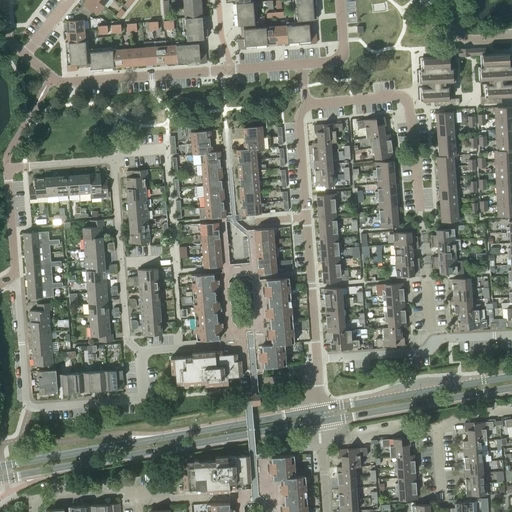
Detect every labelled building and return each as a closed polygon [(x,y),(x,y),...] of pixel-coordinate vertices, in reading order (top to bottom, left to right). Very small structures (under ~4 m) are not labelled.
[(104,5),(97,0),(86,0),(80,8),(90,16),(93,11),(97,14),(104,5)] [(315,0),(295,0),(297,24),(312,23),(312,19),(317,19),(315,0)] [(255,27),(253,2),(236,3),(236,2),(232,2),(234,25),(240,25),(240,29),(255,27)] [(202,16),(201,5),(184,7),(185,18),(202,16)] [(90,16),(80,8),(75,14),(75,20),(67,20),(68,31),(85,30),(84,20),(87,20),(90,16)] [(117,15),(120,18),(126,12),(122,9),(117,15)] [(205,15),(202,16),(185,18),(187,43),(202,42),(201,39),(207,38),(205,15)] [(312,23),(297,24),(287,25),(288,42),(288,45),(317,43),(316,33),(310,33),(309,31),(312,31),(312,23)] [(288,42),(287,25),(275,26),(277,43),(288,42)] [(277,43),(275,26),(266,27),(267,43),(277,43)] [(268,47),(266,27),(255,27),(240,29),(241,36),(244,36),(244,38),(238,39),(239,49),(268,47)] [(86,41),(85,30),(68,31),(69,42),(69,43),(86,41)] [(87,51),(86,41),(69,43),(69,42),(65,42),(67,71),(78,70),(78,67),(88,66),(87,51)] [(166,45),(165,41),(155,41),(155,46),(156,63),(167,62),(166,45)] [(202,42),(187,43),(177,44),(178,62),(178,64),(206,62),(206,52),(200,53),(199,50),(202,50),(202,42)] [(178,62),(177,44),(166,45),(167,62),(178,62)] [(156,63),(155,46),(144,47),(146,64),(156,63)] [(146,64),(144,47),(134,48),(135,65),(146,64)] [(506,77),(511,77),(511,76),(511,64),(509,64),(508,53),(489,53),(489,47),(469,48),(469,54),(482,54),(482,66),(480,66),(481,79),(486,78),(486,83),(487,96),(480,96),(480,103),(501,102),(501,96),(511,95),(511,82),(506,82),(506,77)] [(124,66),(123,48),(112,49),(113,67),(114,67),(124,66)] [(135,65),(134,48),(123,48),(124,66),(135,65)] [(113,67),(112,49),(87,51),(88,66),(91,66),(92,71),(114,70),(114,67),(113,67)] [(452,67),(449,67),(449,55),(461,55),(461,49),(441,50),(441,56),(422,57),(423,69),(420,69),(421,82),(427,82),(427,86),(421,87),(422,100),(434,99),(434,106),(459,104),(458,97),(448,98),(447,85),(446,81),(452,80),(452,67)] [(511,105),(494,107),(495,117),(511,116),(511,105)] [(435,112),(436,123),(455,121),(454,111),(435,112)] [(369,137),(372,137),(385,135),(385,134),(384,125),(386,124),(385,116),(357,120),(358,128),(365,127),(366,138),(369,137)] [(511,127),(511,116),(495,117),(495,128),(511,127)] [(456,132),(455,121),(436,123),(437,134),(456,132)] [(317,132),(318,142),(330,141),(330,142),(336,141),(336,131),(343,130),(342,122),(314,124),(314,132),(317,132)] [(244,135),(244,138),(263,137),(262,126),(243,127),(243,135),(244,135)] [(511,138),(511,127),(495,128),(496,139),(511,138)] [(191,131),(192,143),(210,141),(210,137),(211,137),(211,130),(191,131)] [(457,143),(456,132),(437,134),(438,145),(457,143)] [(372,137),(369,137),(371,147),(391,145),(390,133),(385,134),(385,135),(372,137)] [(264,148),(263,137),(244,138),(245,142),(244,143),(244,148),(236,149),(236,150),(264,148)] [(511,138),(496,139),(496,150),(496,151),(511,149),(511,138)] [(211,145),(210,141),(192,143),(193,154),(201,153),(212,152),(212,151),(212,145),(211,145)] [(331,149),(330,142),(330,141),(318,142),(312,142),(313,154),(334,152),(334,149),(331,149)] [(458,155),(457,143),(438,145),(439,155),(455,154),(456,155),(458,155)] [(393,156),(391,145),(371,147),(371,153),(374,152),(375,158),(393,156)] [(264,148),(236,150),(237,156),(238,156),(238,160),(257,159),(256,149),(264,148)] [(511,160),(511,149),(496,151),(496,150),(494,150),(494,162),(511,160)] [(220,151),(212,151),(212,152),(201,153),(202,163),(220,162),(220,158),(221,158),(220,151)] [(334,156),(334,152),(313,154),(314,164),(332,163),(332,156),(334,156)] [(201,153),(193,154),(194,164),(202,163),(201,153)] [(456,166),(456,155),(455,154),(439,155),(436,155),(437,167),(456,166)] [(258,170),(257,159),(238,160),(238,164),(237,165),(238,171),(258,170)] [(373,169),(373,173),(394,171),(393,160),(375,161),(375,169),(373,169)] [(511,171),(511,160),(494,162),(495,172),(511,171)] [(220,166),(220,162),(202,163),(203,174),(222,173),(222,166),(220,166)] [(333,171),(332,163),(314,164),(315,175),(336,174),(335,171),(333,171)] [(457,176),(456,166),(437,167),(438,178),(457,176)] [(126,177),(127,188),(146,187),(146,176),(148,176),(147,169),(133,170),(134,176),(126,177)] [(258,181),(258,170),(238,171),(239,178),(240,178),(240,182),(258,181)] [(395,182),(394,171),(373,173),(373,176),(376,176),(377,183),(395,182)] [(511,182),(511,171),(495,172),(495,183),(511,182)] [(100,173),(90,174),(91,193),(91,198),(108,197),(107,180),(101,180),(100,173)] [(223,179),(222,173),(203,174),(203,185),(222,184),(222,180),(223,179)] [(80,193),(79,174),(68,175),(69,194),(80,193)] [(79,174),(80,193),(91,193),(90,174),(79,174)] [(336,177),(336,174),(315,175),(316,186),(334,185),(333,177),(336,177)] [(69,194),(68,175),(57,176),(58,195),(69,194)] [(58,195),(57,176),(47,177),(48,196),(58,195)] [(458,187),(457,176),(438,178),(438,189),(458,187)] [(48,196),(47,177),(35,178),(35,186),(29,186),(30,200),(37,199),(37,197),(47,196),(48,196)] [(259,191),(258,181),(240,182),(240,186),(239,186),(240,193),(259,191)] [(396,193),(395,182),(377,183),(377,191),(375,191),(375,194),(396,193)] [(511,193),(511,182),(495,183),(496,194),(511,193)] [(222,188),(222,184),(203,185),(204,196),(224,194),(223,188),(222,188)] [(147,198),(146,187),(127,188),(128,199),(147,198)] [(459,198),(458,187),(438,189),(439,199),(459,198)] [(260,202),(259,191),(240,193),(240,200),(241,200),(242,204),(260,202)] [(316,194),(317,206),(338,204),(338,201),(335,201),(334,193),(316,194)] [(396,204),(396,193),(375,194),(375,198),(377,197),(378,205),(396,204)] [(511,204),(511,193),(496,194),(497,205),(511,204)] [(224,201),(224,194),(204,196),(205,207),(224,205),(223,201),(224,201)] [(148,208),(147,198),(128,199),(128,210),(148,208)] [(459,209),(459,198),(439,199),(440,210),(459,209)] [(261,213),(260,202),(242,204),(242,208),(241,208),(242,215),(261,213)] [(338,207),(338,204),(317,206),(318,216),(336,215),(335,207),(338,207)] [(397,214),(396,204),(378,205),(379,213),(376,213),(376,216),(397,214)] [(511,214),(511,204),(497,205),(497,216),(511,214)] [(224,209),(224,205),(205,207),(199,207),(200,218),(225,216),(225,209),(224,209)] [(149,219),(148,208),(128,210),(129,221),(149,219)] [(460,219),(459,209),(440,210),(441,221),(460,219)] [(398,226),(397,214),(376,216),(377,219),(379,219),(380,228),(398,226)] [(336,222),(336,215),(318,216),(319,227),(339,226),(339,222),(336,222)] [(83,227),(84,238),(103,237),(102,225),(104,225),(104,219),(90,220),(90,226),(83,227)] [(149,230),(149,219),(129,221),(130,232),(149,230)] [(200,225),(201,234),(219,232),(218,221),(198,223),(198,225),(200,225)] [(340,229),(339,226),(319,227),(320,237),(337,236),(337,229),(340,229)] [(255,229),(256,240),(274,238),(273,230),(276,230),(275,227),(255,229)] [(430,235),(431,241),(458,239),(458,237),(454,238),(454,227),(436,229),(436,234),(430,235)] [(150,241),(149,230),(130,232),(131,243),(150,241)] [(49,231),(24,232),(25,243),(50,242),(49,239),(49,231)] [(390,243),(390,244),(417,241),(417,235),(411,236),(411,231),(392,232),(393,243),(390,243)] [(220,243),(219,232),(201,234),(202,242),(199,242),(199,245),(220,243)] [(338,242),(337,236),(320,237),(320,249),(341,248),(341,242),(338,242)] [(103,247),(103,237),(84,238),(84,249),(103,247)] [(257,251),(277,249),(277,247),(274,247),(274,238),(256,240),(257,251)] [(459,238),(458,239),(431,241),(431,246),(437,246),(437,251),(460,249),(459,238)] [(418,248),(417,241),(390,244),(390,245),(393,244),(394,254),(412,253),(412,248),(418,248)] [(50,242),(25,243),(25,254),(50,252),(50,244),(50,242)] [(221,254),(220,243),(199,245),(200,247),(202,247),(203,255),(221,254)] [(352,247),(353,257),(360,256),(358,246),(352,247)] [(104,258),(103,247),(84,249),(85,259),(104,258)] [(342,253),(341,248),(320,249),(321,260),(339,259),(339,253),(342,253)] [(277,251),(277,249),(257,251),(258,262),(275,260),(275,252),(277,251)] [(456,259),(455,250),(437,251),(438,256),(432,256),(432,262),(460,260),(460,259),(456,259)] [(50,252),(25,254),(26,265),(51,263),(51,261),(50,252)] [(413,258),(412,253),(394,254),(395,264),(391,264),(392,265),(419,263),(419,257),(413,258)] [(222,265),(221,254),(203,255),(204,264),(201,264),(201,267),(222,265)] [(105,269),(104,258),(85,259),(86,270),(105,269)] [(340,264),(339,259),(321,260),(322,271),(343,269),(342,264),(340,264)] [(276,269),(275,260),(258,262),(258,273),(279,271),(279,268),(276,269)] [(460,260),(432,262),(433,268),(439,268),(439,273),(457,272),(457,273),(463,273),(462,260),(460,260)] [(51,263),(26,265),(27,276),(52,274),(51,266),(51,263)] [(420,269),(419,263),(392,265),(392,267),(395,266),(396,276),(414,275),(414,269),(420,269)] [(128,277),(128,281),(158,279),(157,268),(138,269),(138,276),(128,277)] [(106,280),(105,269),(86,270),(87,281),(106,280)] [(343,274),(343,269),(322,271),(323,282),(341,281),(341,275),(343,274)] [(191,274),(192,285),(208,284),(207,273),(191,274)] [(52,274),(27,276),(28,287),(53,285),(53,282),(52,274)] [(273,278),(274,288),(290,287),(289,276),(273,278)] [(452,278),(453,290),(473,288),(472,283),(470,283),(470,277),(452,278)] [(158,289),(158,279),(128,281),(128,286),(139,285),(140,291),(158,289)] [(107,291),(106,280),(87,281),(88,292),(107,291)] [(382,290),(382,295),(403,293),(402,282),(384,283),(385,289),(382,290)] [(208,295),(208,284),(192,285),(193,296),(208,295)] [(53,285),(28,287),(29,298),(54,296),(53,288),(53,285)] [(291,298),(290,287),(274,288),(275,299),(291,298)] [(323,288),(324,299),(345,298),(344,294),(342,294),(341,287),(323,288)] [(473,293),(473,288),(453,290),(453,300),(471,299),(471,293),(473,293)] [(159,300),(158,289),(140,291),(140,302),(159,300)] [(108,302),(107,291),(88,292),(89,303),(108,302)] [(404,304),(403,293),(382,295),(383,300),(386,300),(386,306),(404,304)] [(209,305),(208,295),(193,296),(194,307),(209,305)] [(291,309),(291,298),(275,299),(276,310),(291,309)] [(345,301),(345,298),(324,299),(325,310),(343,309),(342,301),(345,301)] [(472,304),(471,299),(453,300),(454,312),(459,311),(475,310),(475,309),(474,304),(472,304)] [(160,311),(159,300),(140,302),(141,313),(160,311)] [(30,310),(31,322),(50,320),(49,310),(51,310),(51,302),(37,303),(37,310),(30,310)] [(108,312),(108,302),(89,303),(89,314),(108,312)] [(405,315),(404,304),(386,306),(386,311),(384,311),(384,317),(405,315)] [(210,316),(209,305),(194,307),(195,318),(210,316)] [(511,306),(506,307),(506,318),(499,318),(500,326),(511,325),(511,306)] [(488,318),(488,307),(480,308),(480,318),(488,318)] [(292,320),(291,309),(276,310),(277,321),(292,320)] [(344,316),(343,309),(325,310),(326,321),(346,319),(346,316),(344,316)] [(478,309),(475,309),(475,310),(459,311),(460,321),(458,321),(458,329),(486,326),(485,319),(478,319),(478,309)] [(161,322),(160,311),(141,313),(142,323),(161,322)] [(109,323),(108,312),(89,314),(90,325),(109,323)] [(406,326),(405,315),(384,317),(384,322),(387,322),(388,326),(388,327),(401,326),(406,326)] [(211,327),(210,316),(195,318),(196,329),(211,327)] [(347,322),(346,319),(326,321),(327,332),(332,332),(332,331),(345,330),(344,323),(347,322)] [(50,331),(50,320),(31,322),(31,333),(50,331)] [(293,331),(292,320),(277,321),(277,332),(293,331)] [(162,333),(161,322),(142,323),(143,335),(162,333)] [(110,333),(109,323),(90,325),(91,336),(99,335),(99,341),(113,340),(112,333),(110,333)] [(401,336),(401,326),(388,327),(388,326),(382,327),(382,338),(375,338),(376,346),(404,344),(404,336),(401,336)] [(212,338),(211,327),(196,329),(197,340),(212,338)] [(350,329),(345,330),(332,331),(332,332),(333,342),(330,342),(331,349),(359,347),(358,339),(351,340),(350,329)] [(51,342),(50,331),(31,333),(32,344),(51,342)] [(294,342),(293,331),(277,332),(278,343),(294,342)] [(52,353),(51,342),(32,344),(33,354),(52,353)] [(284,343),(278,343),(278,342),(269,343),(270,355),(285,354),(284,343)] [(192,355),(171,357),(172,373),(175,373),(176,383),(183,383),(183,385),(184,386),(188,386),(189,384),(189,382),(205,381),(205,385),(228,383),(228,376),(242,374),(241,358),(237,359),(237,352),(222,353),(222,349),(192,352),(192,355)] [(53,363),(52,353),(33,354),(34,365),(42,364),(42,369),(56,369),(55,363),(53,363)] [(286,364),(285,354),(270,355),(271,366),(286,364)] [(115,369),(105,370),(106,389),(117,388),(117,383),(123,383),(122,366),(115,366),(115,369)] [(57,391),(56,369),(42,369),(38,369),(40,392),(57,391)] [(106,389),(105,370),(94,371),(95,390),(106,389)] [(84,391),(83,371),(72,372),(73,392),(84,391)] [(95,390),(94,371),(83,371),(84,391),(95,390)] [(73,392),(72,372),(61,373),(62,392),(73,392)] [(467,430),(468,440),(484,439),(484,440),(486,440),(485,429),(493,429),(492,421),(464,422),(464,430),(467,430)] [(390,457),(396,456),(408,455),(408,454),(408,445),(410,445),(410,437),(381,439),(382,446),(389,446),(390,457)] [(484,445),(484,440),(484,439),(468,440),(463,440),(463,451),(481,450),(481,445),(484,445)] [(341,456),(342,466),(355,465),(355,466),(360,466),(359,455),(367,454),(366,447),(338,448),(339,456),(341,456)] [(482,456),(481,450),(463,451),(464,462),(485,461),(484,456),(482,456)] [(278,455),(279,466),(295,465),(294,454),(278,455)] [(414,454),(408,454),(408,455),(396,456),(396,461),(394,462),(394,467),(415,465),(414,454)] [(183,473),(184,489),(207,487),(207,491),(250,488),(250,473),(248,455),(238,455),(215,456),(215,460),(186,462),(187,472),(183,473)] [(485,466),(485,461),(464,462),(464,473),(483,472),(482,466),(485,466)] [(295,475),(295,465),(279,466),(280,478),(290,477),(295,475)] [(355,473),(355,466),(355,465),(342,466),(336,466),(337,478),(358,476),(358,473),(355,473)] [(415,476),(415,465),(394,467),(394,472),(397,471),(397,477),(415,476)] [(483,472),(464,473),(465,483),(486,482),(487,482),(487,472),(483,472)] [(305,475),(295,475),(290,477),(290,487),(306,486),(305,475)] [(359,480),(358,476),(337,478),(338,488),(356,487),(356,480),(359,480)] [(416,486),(415,476),(397,477),(398,482),(395,482),(395,488),(416,486)] [(487,493),(486,482),(465,483),(466,495),(487,493)] [(307,497),(306,486),(290,487),(291,498),(307,497)] [(416,498),(416,486),(395,488),(395,493),(398,493),(399,499),(416,498)] [(357,495),(356,487),(338,488),(339,499),(360,498),(359,494),(357,495)] [(307,508),(307,497),(291,498),(292,509),(307,508)] [(360,501),(360,498),(339,499),(339,510),(358,509),(357,501),(360,501)] [(449,507),(449,511),(468,511),(477,511),(477,510),(473,511),(473,501),(454,502),(455,507),(449,507)] [(207,503),(207,511),(222,511),(222,502),(207,503)] [(119,511),(120,509),(113,509),(112,503),(101,504),(101,511),(119,511)] [(435,511),(436,509),(430,509),(429,503),(411,505),(411,511),(435,511)]
